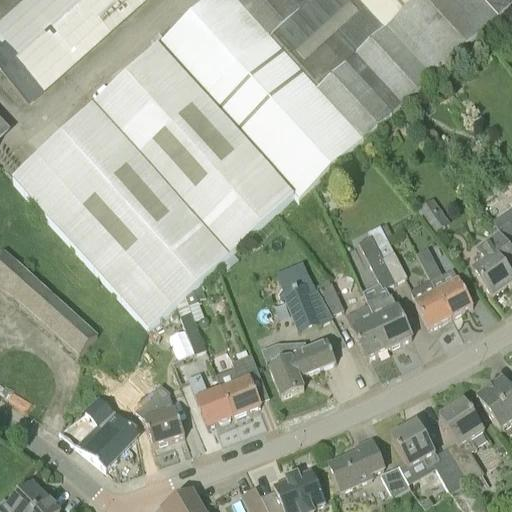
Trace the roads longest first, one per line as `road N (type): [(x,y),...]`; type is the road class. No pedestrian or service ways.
road 1 (residential): [(121,511),(370,407),(511,331)]
road 2 (unclassified): [(115,511),(0,418)]
